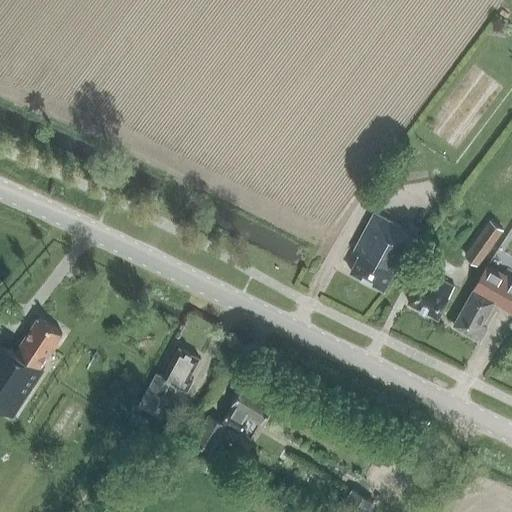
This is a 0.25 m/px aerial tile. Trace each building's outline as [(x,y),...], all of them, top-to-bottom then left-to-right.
[(399,273),(417,238),(405,231),(406,229),(374,212),(352,252),(358,255),(350,271),(384,289),(394,270),(399,273)] [(511,219),(498,245),(511,252),(511,219)] [(478,265),(503,229),(490,220),(464,256),(478,265)] [(511,259),(496,250),(487,266),(486,265),(473,288),(452,324),(480,340),(487,328),(485,327),(499,303),(511,310),(511,259)] [(438,317),(454,286),(424,270),(407,302),(438,317)] [(39,367),(62,333),(38,317),(15,352),(0,341),(0,407),(12,416),(43,370),(39,367)] [(138,405),(154,413),(171,381),(187,390),(193,378),(190,376),(199,358),(179,347),(163,376),(156,373),(148,388),(147,388),(138,405)] [(261,423),(275,401),(244,382),(231,405),(261,423)] [(173,438),(184,421),(173,414),(163,431),(155,442),(164,448),(172,437),(173,438)] [(211,452),(227,425),(209,414),(193,441),(211,452)] [(41,467),(11,511),(32,511),(56,477),(41,467)] [(347,498),(368,511),(373,502),(352,489),(347,498)] [(367,511),(368,511),(347,498),(338,511),(367,511)]
